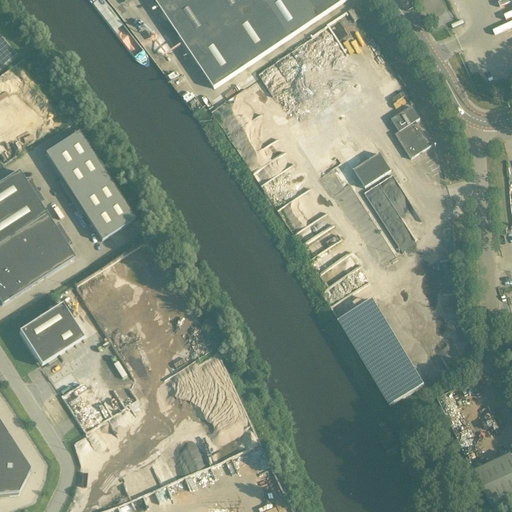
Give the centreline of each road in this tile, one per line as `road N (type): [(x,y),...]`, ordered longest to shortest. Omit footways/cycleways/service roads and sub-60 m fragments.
road 1 (unknown): [(432,196),(412,189),(394,165),(349,76),(325,80),(287,119),(376,285)]
road 2 (unclassified): [(511,423),(492,349),(478,120)]
road 3 (unclassified): [(54,511),(66,471),(59,451),(0,359)]
road 4 (tertiary): [(478,120),(459,105),(391,0)]
